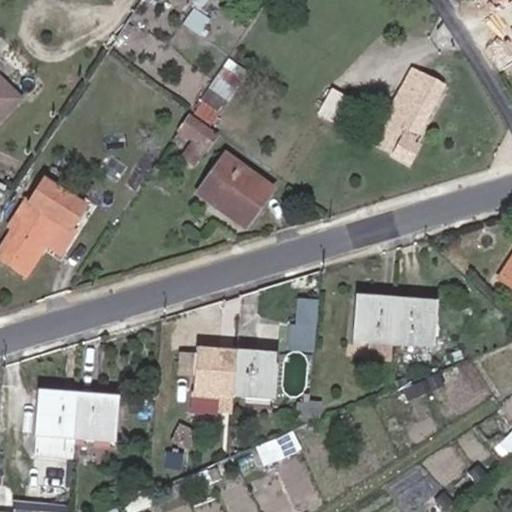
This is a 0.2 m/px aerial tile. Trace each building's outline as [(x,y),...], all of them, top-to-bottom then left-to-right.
[(511,34),(491,0),(485,0),(473,8),(511,73),(511,34)] [(247,80),(229,68),(200,112),(217,123),(247,80)] [(443,89),(411,72),(383,125),(404,136),(394,155),(410,163),(418,147),(414,145),(443,89)] [(0,119),(19,101),(0,83),(0,119)] [(361,106),(338,92),(326,112),(349,126),(361,106)] [(217,137),(189,116),(178,133),(194,144),(207,153),(217,137)] [(197,167),(207,153),(194,144),(185,158),(197,167)] [(273,189),(225,156),(196,196),(244,230),(273,189)] [(167,168),(162,164),(157,170),(163,173),(167,168)] [(56,178),(39,167),(33,177),(43,183),(50,188),(56,178)] [(26,202),(12,222),(18,225),(0,254),(0,261),(25,277),(58,223),(69,230),(83,208),(50,188),(43,183),(29,205),(26,202)] [(511,288),(511,259),(499,280),(511,288)] [(289,350),(314,351),(318,299),(293,297),(289,350)] [(356,300),(355,308),(380,310),(381,302),(356,300)] [(367,364),(391,366),(392,346),(396,304),(381,302),(380,310),(355,308),(353,344),(368,345),(367,364)] [(414,305),(396,304),(392,346),(431,349),(434,314),(413,312),(414,305)] [(413,312),(434,314),(435,306),(414,305),(413,312)] [(221,362),(222,355),(199,353),(198,360),(221,362)] [(195,396),(234,399),(237,356),(222,355),(221,362),(198,360),(195,396)] [(198,360),(198,358),(182,356),(180,377),(196,378),(198,360)] [(237,356),(234,399),(273,401),(275,366),(254,364),(254,357),(237,356)] [(276,359),(254,357),(254,364),(275,366),(276,359)] [(39,395),(39,403),(62,405),(62,397),(39,395)] [(34,458),(73,461),(74,442),(78,399),(62,397),(62,405),(39,403),(34,458)] [(96,401),(78,399),(74,442),(113,445),(116,409),(96,407),(96,401)] [(96,407),(116,409),(117,402),(96,401),(96,407)]
